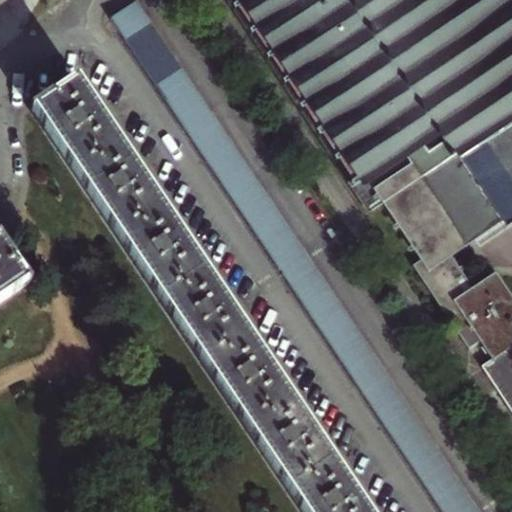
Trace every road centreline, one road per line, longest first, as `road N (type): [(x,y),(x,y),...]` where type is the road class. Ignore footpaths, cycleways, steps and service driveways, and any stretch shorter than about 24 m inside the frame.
road 1 (residential): [(498,511),(159,0)]
road 2 (residential): [(80,8),(423,511)]
